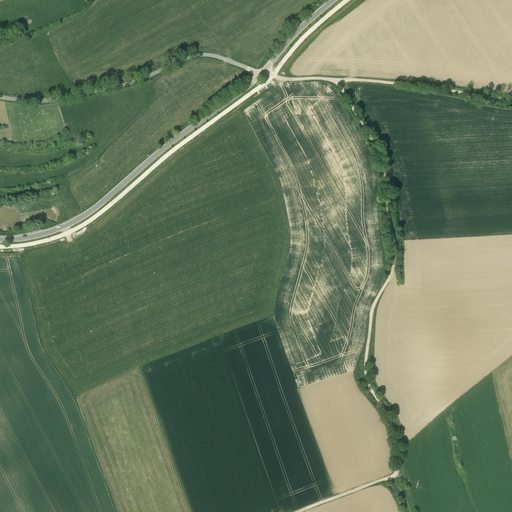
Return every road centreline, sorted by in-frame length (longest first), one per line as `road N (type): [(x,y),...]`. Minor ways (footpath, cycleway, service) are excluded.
road 1 (track): [(387,478),(397,471),(396,445),(367,382),(365,357),(371,313),(395,254),(378,153),(336,79)]
road 2 (tertiary): [(0,238),(77,219),(261,73)]
road 3 (unclassified): [(261,73),(201,54),(138,80),(59,98),(0,96)]
road 4 (unclassified): [(511,100),(261,73)]
